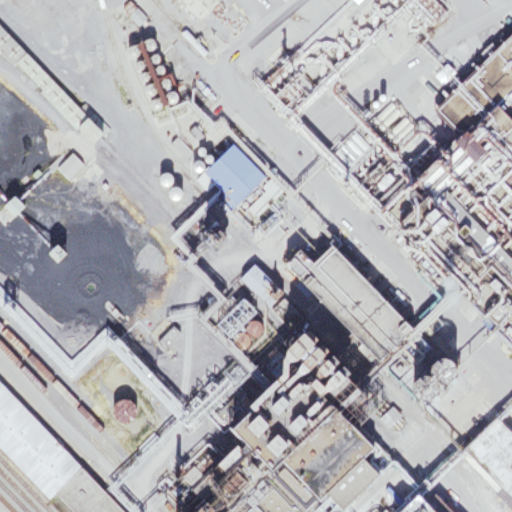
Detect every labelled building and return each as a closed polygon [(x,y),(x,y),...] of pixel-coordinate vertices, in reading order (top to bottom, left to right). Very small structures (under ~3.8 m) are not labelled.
[(174,0),(196,21),(214,3),(211,0),(174,0)] [(511,25),(509,26),(462,73),(463,84),(485,105),(505,102),(506,115),(511,114),(511,115),(511,25)] [(0,31),(0,54),(9,63),(20,52),(0,31)] [(227,145),(198,173),(232,208),(261,179),(227,145)] [(314,293),(326,282),(337,293),(350,280),(318,246),(293,271),(314,293)] [(277,340),(264,332),(255,346),(268,354),(277,340)] [(454,511),(455,511),(511,511),(511,443),(486,417),(452,449),(457,459),(409,485),(386,462),(367,472),(351,456),(352,394),(272,354),(272,371),(234,390),(224,412),(223,441),(239,471),(219,510),(347,511),(454,511)] [(0,456),(42,502),(51,494),(67,511),(120,511),(0,381),(0,456)]
